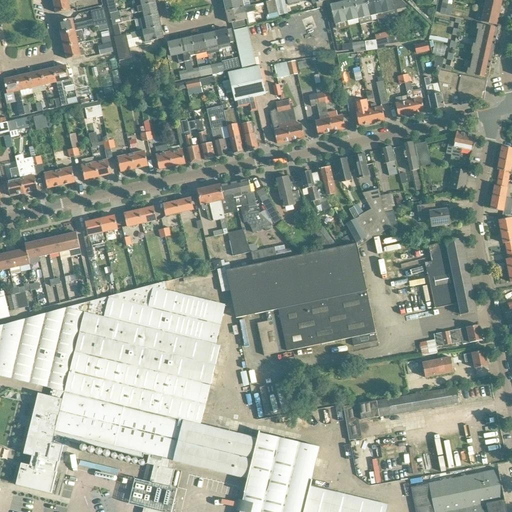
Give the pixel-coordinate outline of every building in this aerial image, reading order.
[(70,10),(68,0),(56,0),(53,1),(56,13),(70,10)] [(106,0),(110,14),(118,12),(118,11),(114,0),(106,0)] [(134,8),(138,7),(142,6),(155,3),(154,0),(138,0),(132,2),(134,8)] [(223,0),(227,12),(244,8),(242,0),(223,0)] [(269,15),(266,16),(267,21),(270,20),(279,18),(279,16),(278,16),(274,0),(273,0),(273,1),(266,3),(269,15)] [(274,0),(278,16),(279,16),(288,14),(284,0),(274,0)] [(347,22),(359,19),(355,0),(343,3),(347,22)] [(371,16),(369,10),(366,0),(354,0),(355,0),(359,19),(360,25),(372,22),(370,16),(371,16)] [(383,13),(379,0),(366,0),(369,10),(371,16),(377,15),(383,13)] [(379,0),(385,22),(385,24),(391,22),(388,12),(408,8),(400,0),(379,0)] [(486,2),(483,12),(499,16),(501,5),(486,2)] [(143,12),(144,17),(144,18),(158,15),(155,3),(142,6),(138,7),(139,13),(143,12)] [(335,25),(347,22),(343,3),(331,6),(332,11),(332,13),(333,13),(334,21),(335,25)] [(244,8),(227,12),(229,24),(232,23),(233,29),(248,26),(245,14),(255,12),(254,5),(244,8)] [(103,8),(103,7),(90,10),(93,22),(98,21),(99,26),(107,24),(103,8)] [(110,14),(112,25),(119,24),(119,23),(122,23),(121,19),(119,11),(118,11),(118,12),(110,14)] [(499,16),(483,12),(481,22),(497,26),(499,16)] [(140,18),(143,30),(143,31),(161,27),(158,15),(144,18),(144,17),(140,18)] [(58,22),(61,35),(82,30),(81,23),(74,25),(72,19),(58,22)] [(112,25),(115,37),(122,36),(122,35),(119,24),(112,25)] [(479,30),(477,37),(496,41),(499,29),(477,24),(476,29),(479,30)] [(143,31),(143,30),(131,33),(132,38),(141,36),(143,45),(152,43),(151,41),(156,40),(156,41),(158,40),(163,38),(161,27),(143,31)] [(235,31),(243,69),(257,66),(248,28),(235,31)] [(231,29),(215,33),(219,50),(231,47),(230,43),(234,42),(231,29)] [(85,42),(82,30),(61,35),(64,47),(78,44),(85,42)] [(208,31),(203,33),(207,52),(208,54),(220,52),(219,50),(215,33),(209,34),(208,31)] [(198,36),(192,38),(195,51),(196,55),(207,52),(203,33),(198,34),(198,36)] [(114,37),(118,52),(130,49),(126,34),(122,35),(122,36),(115,37),(114,37)] [(389,36),(388,37),(389,45),(400,42),(399,35),(389,36)] [(113,52),(110,37),(102,38),(102,39),(103,44),(98,45),(100,55),(113,52)] [(376,40),(378,49),(386,48),(386,45),(389,45),(388,37),(386,37),(380,39),(376,40)] [(473,43),(472,49),(493,54),(496,41),(477,37),(475,44),(473,43)] [(192,38),(180,41),(185,62),(192,60),(190,52),(195,51),(192,38)] [(376,40),(364,41),(366,51),(378,49),(376,40)] [(185,62),(180,41),(168,43),(169,49),(169,51),(170,51),(171,56),(177,55),(179,63),(185,62)] [(354,50),(353,50),(353,53),(366,51),(364,41),(353,43),(354,50)] [(415,46),(416,54),(429,51),(428,43),(415,46)] [(85,56),(83,49),(79,50),(78,44),(64,47),(67,60),(81,56),(84,55),(84,56),(85,56)] [(130,49),(118,52),(120,61),(132,58),(130,49)] [(473,55),(472,62),(490,66),(493,54),(472,49),(471,54),(473,55)] [(238,59),(230,61),(232,70),(240,68),(238,59)] [(274,63),(277,78),(298,74),(295,61),(288,62),(287,62),(278,64),(278,63),(274,63)] [(210,65),(212,74),(224,72),(222,62),(210,65)] [(490,66),(472,62),(470,69),(468,68),(466,74),(488,79),(490,66)] [(210,65),(199,68),(201,77),(212,74),(210,65)] [(65,88),(74,86),(72,79),(69,79),(66,66),(54,69),(57,83),(60,98),(62,106),(68,105),(65,88)] [(235,101),(255,97),(266,94),(260,66),(257,67),(257,66),(243,69),(244,70),(229,73),(235,101)] [(199,68),(186,70),(188,79),(201,77),(199,68)] [(57,83),(54,69),(41,71),(45,85),(57,83)] [(188,79),(186,70),(179,72),(181,81),(188,79)] [(485,92),(487,81),(436,70),(441,93),(442,93),(444,106),(461,102),(461,104),(462,104),(461,102),(481,98),(483,92),(485,92)] [(45,85),(41,71),(29,74),(32,88),(45,85)] [(32,88),(29,74),(17,77),(20,91),(32,88)] [(20,91),(17,77),(4,80),(7,94),(14,92),(16,102),(22,101),(20,91)] [(442,93),(441,93),(435,95),(433,84),(431,85),(429,77),(424,79),(431,111),(445,108),(444,106),(442,93)] [(200,85),(198,79),(186,82),(187,88),(195,86),(199,86),(200,85)] [(383,81),(377,82),(381,105),(388,104),(383,81)] [(326,104),(323,93),(321,82),(315,83),(318,93),(309,95),(312,107),(317,106),(320,121),(315,122),(318,135),(332,132),(328,114),(326,104)] [(410,82),(405,83),(405,84),(407,97),(408,101),(412,115),(424,112),(422,99),(424,99),(422,90),(412,92),(410,82)] [(330,92),(323,93),(326,104),(333,102),(330,92)] [(255,97),(235,101),(237,108),(249,106),(251,113),(258,111),(255,97)] [(402,98),(395,99),(399,118),(412,115),(408,101),(407,97),(402,98)] [(289,100),(282,102),(291,141),(305,138),(303,128),(302,125),(297,125),(293,109),(291,110),(289,100)] [(367,100),(354,103),(356,113),(357,117),(359,126),(372,124),(369,110),(367,100)] [(291,141),(282,102),(276,103),(277,109),(275,110),(270,112),(275,134),(277,144),(291,141)] [(372,109),(369,110),(372,124),(385,121),(383,111),(382,107),(377,108),(376,103),(371,104),(372,109)] [(102,104),(95,106),(84,108),(87,119),(104,115),(102,104)] [(223,111),(223,109),(222,106),(207,109),(218,157),(228,155),(225,140),(224,140),(221,127),(226,126),(223,111)] [(336,112),(328,114),(332,132),(346,129),(343,116),(337,117),(336,112)] [(48,127),(45,114),(33,117),(36,130),(48,127)] [(232,114),(225,116),(233,154),(243,151),(240,136),(237,124),(235,125),(232,114)] [(201,119),(196,120),(196,121),(197,129),(198,134),(202,150),(204,160),(214,158),(212,148),(212,147),(211,143),(207,144),(204,132),(201,119)] [(16,120),(8,122),(10,132),(18,130),(16,120)] [(180,125),(186,147),(187,147),(190,163),(201,161),(198,146),(193,147),(190,136),(187,120),(181,121),(182,125),(180,125)] [(8,122),(0,123),(0,133),(10,132),(8,122)] [(242,124),(248,150),(258,148),(255,133),(254,134),(251,122),(242,124)] [(181,148),(186,147),(180,125),(176,126),(181,148)] [(472,151),(474,143),(476,136),(457,132),(455,140),(450,138),(447,154),(452,155),(451,159),(459,161),(462,149),(472,151)] [(402,145),(404,154),(405,159),(408,159),(411,172),(412,172),(415,183),(421,182),(416,157),(415,152),(413,142),(402,145)] [(391,147),(381,150),(384,164),(387,164),(390,176),(397,175),(391,147)] [(511,148),(502,147),(500,160),(511,162),(511,148)] [(186,164),(183,154),(183,150),(181,150),(169,153),(172,167),(186,164)] [(145,151),(131,155),(134,169),(148,166),(145,151)] [(172,167),(169,153),(157,155),(156,156),(157,160),(159,170),(172,167)] [(134,169),(131,155),(118,158),(121,172),(134,169)] [(369,176),(364,155),(359,156),(358,156),(355,156),(355,157),(352,158),(357,179),(369,176)] [(27,172),(19,173),(21,179),(24,194),(38,191),(36,181),(35,176),(36,176),(34,166),(33,166),(31,158),(24,159),(25,161),(27,172)] [(335,162),(340,183),(351,180),(347,159),(335,162)] [(108,160),(95,163),(98,177),(111,174),(108,160)] [(511,172),(511,164),(511,162),(500,160),(498,170),(500,171),(498,177),(509,179),(511,172)] [(98,177),(95,163),(82,166),(85,180),(98,177)] [(24,194),(21,179),(18,167),(11,168),(13,180),(7,182),(8,187),(10,197),(24,194)] [(72,167),(58,170),(61,186),(75,182),(72,167)] [(325,186),(326,190),(328,196),(336,194),(333,182),(334,182),(330,167),(319,169),(323,187),(325,186)] [(464,192),(468,172),(453,169),(449,189),(464,192)] [(61,186),(58,170),(44,173),(48,189),(61,186)] [(320,203),(327,200),(322,189),(317,190),(316,186),(314,187),(310,171),(301,174),(304,189),(309,188),(312,202),(313,201),(315,207),(321,205),(320,203)] [(400,175),(402,184),(408,183),(406,173),(400,175)] [(277,179),(279,189),(284,208),(289,207),(294,206),(288,177),(277,179)] [(248,179),(239,182),(242,195),(246,195),(248,207),(257,206),(254,192),(251,193),(248,179)] [(506,198),(509,182),(498,180),(497,186),(495,186),(493,196),(506,198)] [(233,198),(235,197),(239,196),(241,207),(243,206),(247,223),(251,228),(252,228),(251,229),(252,231),(253,232),(255,233),(256,233),(258,232),(259,231),(264,228),(267,231),(270,230),(271,226),(273,225),(271,224),(261,213),(260,214),(257,211),(250,213),(248,207),(246,195),(242,195),(239,182),(230,184),(233,198)] [(238,211),(235,197),(233,198),(230,184),(220,186),(224,200),(221,200),(224,214),(238,211)] [(225,218),(224,214),(221,200),(224,200),(220,186),(198,191),(202,210),(206,209),(209,219),(212,221),(225,218)] [(363,193),(384,232),(391,228),(385,212),(384,212),(381,200),(381,196),(379,190),(363,193)] [(266,210),(261,213),(271,224),(273,223),(274,223),(281,219),(267,193),(259,197),(266,210)] [(392,193),(381,196),(381,200),(384,212),(388,207),(395,206),(392,193)] [(511,213),(511,211),(511,199),(506,198),(493,196),(491,209),(500,211),(511,213)] [(191,199),(177,202),(180,213),(194,210),(191,199)] [(180,213),(177,202),(163,205),(166,216),(180,213)] [(435,204),(425,205),(418,206),(420,221),(431,220),(432,227),(450,224),(448,210),(436,211),(435,204)] [(395,207),(395,206),(388,207),(384,212),(385,212),(391,228),(397,228),(396,222),(395,221),(393,208),(395,207)] [(154,207),(139,210),(142,224),(157,221),(154,207)] [(359,217),(355,219),(367,241),(384,232),(378,221),(371,209),(359,216),(359,217)] [(142,224),(139,210),(124,214),(127,226),(127,227),(142,224)] [(100,219),(103,233),(118,229),(115,216),(100,219)] [(499,220),(501,232),(511,230),(511,219),(511,218),(499,220)] [(88,236),(103,233),(100,219),(85,223),(88,236)] [(355,219),(345,225),(355,243),(356,242),(357,244),(357,247),(367,241),(355,219)] [(243,230),(228,233),(233,256),(251,252),(248,245),(243,230)] [(511,230),(501,232),(504,244),(505,243),(507,250),(511,249),(511,230)] [(77,233),(66,235),(70,251),(80,249),(77,233)] [(66,235),(56,237),(60,253),(70,251),(66,235)] [(56,237),(46,240),(49,255),(60,253),(56,237)] [(84,240),(88,258),(95,257),(90,238),(84,240)] [(432,262),(427,263),(429,272),(430,272),(437,309),(459,304),(461,315),(467,314),(477,312),(474,297),(470,278),(468,268),(464,249),(462,239),(452,241),(428,246),(432,262)] [(46,240),(36,242),(39,258),(49,255),(46,240)] [(25,244),(26,249),(27,249),(29,260),(39,258),(36,242),(25,244)] [(292,257),(253,265),(226,271),(236,319),(246,316),(266,312),(268,321),(257,324),(264,356),(287,351),(287,352),(352,339),(354,346),(377,341),(367,291),(357,247),(356,248),(354,244),(292,257)] [(292,257),(291,249),(275,252),(274,247),(251,252),(253,265),(292,257)] [(26,249),(16,252),(19,267),(31,264),(29,260),(27,249),(26,249)] [(16,252),(6,254),(9,269),(19,267),(16,252)] [(6,254),(0,255),(0,271),(9,269),(6,254)] [(217,270),(222,292),(230,291),(225,268),(217,270)] [(0,376),(27,383),(52,389),(50,396),(38,394),(24,454),(32,456),(30,466),(21,464),(16,485),(52,494),(63,446),(62,445),(64,439),(143,458),(144,454),(149,455),(147,464),(154,466),(150,484),(149,487),(137,484),(133,502),(145,504),(143,509),(142,511),(164,511),(171,489),(175,470),(168,468),(170,460),(248,479),(244,493),(245,493),(240,511),(386,511),(388,506),(310,487),(319,448),(288,440),(267,435),(260,434),(259,438),(201,424),(220,345),(218,344),(225,305),(177,294),(167,291),(165,282),(67,308),(0,326),(0,376)] [(14,289),(18,309),(28,307),(25,292),(20,293),(19,288),(14,289)] [(18,309),(14,289),(9,290),(10,295),(7,296),(11,311),(18,309)] [(470,343),(483,341),(479,325),(434,335),(437,348),(462,343),(461,338),(469,336),(470,343)] [(488,366),(485,351),(469,354),(470,354),(464,355),(466,363),(474,361),(475,369),(488,366)] [(423,363),(426,378),(454,372),(451,357),(423,363)] [(456,388),(446,390),(343,407),(349,441),(362,439),(359,421),(459,404),(456,388)] [(489,472),(480,474),(488,511),(501,511),(507,511),(499,470),(489,472)] [(420,486),(411,487),(416,511),(507,511),(501,511),(488,511),(480,474),(420,486)]
